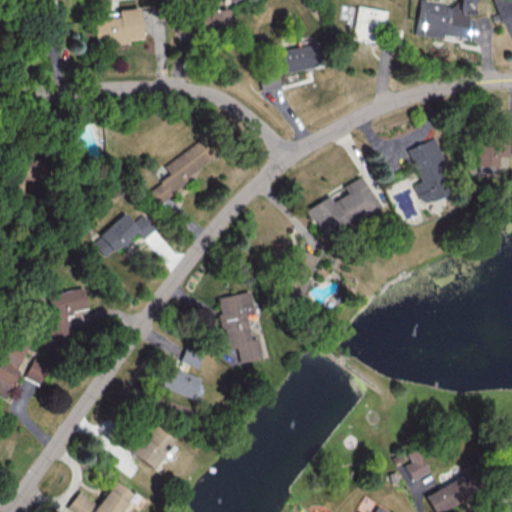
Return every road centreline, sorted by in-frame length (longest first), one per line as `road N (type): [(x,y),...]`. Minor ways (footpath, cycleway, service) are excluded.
road 1 (residential): [(511,80),(383,103),(285,159),(201,245),(8,511)]
road 2 (residential): [(285,159),(251,117),(186,89),(0,92)]
